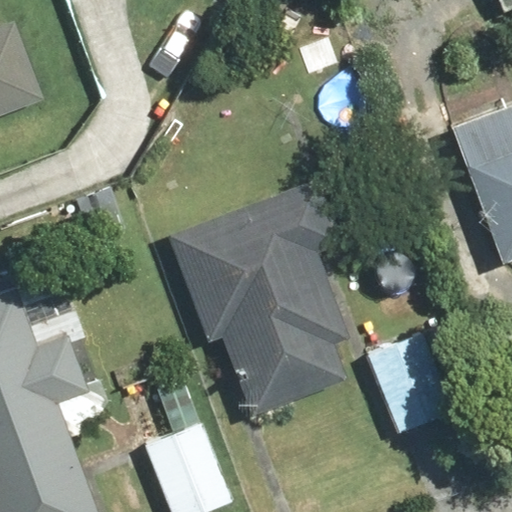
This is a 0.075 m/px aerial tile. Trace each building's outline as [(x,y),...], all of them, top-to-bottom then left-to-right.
[(0,113),(44,95),(12,20),(0,25),(0,113)] [(511,106),(510,103),(443,131),(502,269),(511,264),(511,106)] [(291,183),(159,231),(201,345),(219,339),(246,415),(360,374),(291,183)] [(92,511),(51,397),(90,383),(67,319),(28,333),(19,309),(5,314),(0,301),(0,511),(92,511)] [(176,354),(140,367),(166,436),(143,444),(167,511),(226,511),(233,510),(176,354)]
